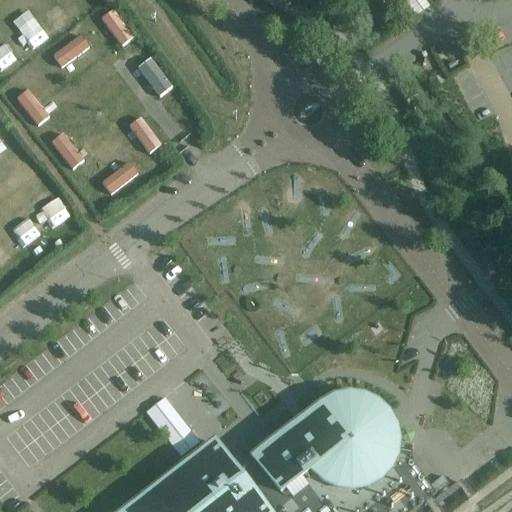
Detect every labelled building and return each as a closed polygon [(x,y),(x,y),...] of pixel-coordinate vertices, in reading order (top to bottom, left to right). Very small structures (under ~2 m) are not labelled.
[(101,24),(119,50),(132,41),(113,15),(101,24)] [(90,51),(80,38),(51,59),(60,72),(90,51)] [(474,75),(446,82),(453,109),(481,102),(474,75)] [(123,83),(137,101),(145,95),(132,77),(123,83)] [(50,124),(27,92),(16,100),(38,132),(50,124)] [(128,130),(148,159),(161,150),(140,121),(128,130)] [(84,170),(61,139),(50,147),(72,178),(84,170)] [(130,165),(100,186),(109,199),(139,178),(130,165)] [(238,475),(215,445),(129,511),(414,511),(436,496),(417,472),(414,465),(412,458),(411,451),(410,451),(410,458),(393,455),(393,452),(394,443),(392,429),(385,417),(375,407),(362,402),(348,400),(335,403),(323,409),(238,475)]
